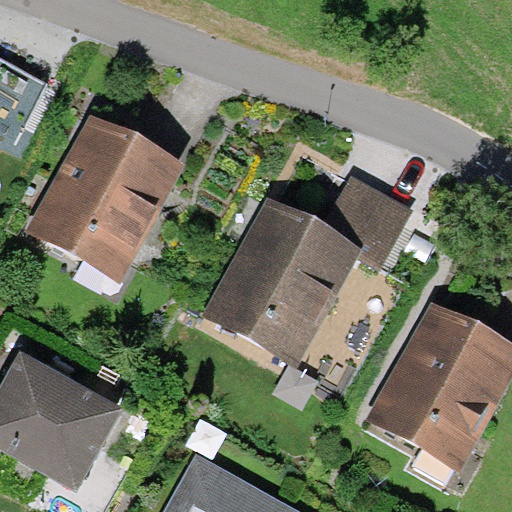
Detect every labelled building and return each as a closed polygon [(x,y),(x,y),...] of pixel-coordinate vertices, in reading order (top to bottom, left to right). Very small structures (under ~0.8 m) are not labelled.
[(83,125),(20,240),(118,294),(182,179),(83,125)] [(313,231),(359,257),(376,267),(406,214),(343,178),(313,231)] [(267,205),(198,327),(289,379),(359,257),(313,231),(267,205)] [(511,358),(426,311),(359,430),(448,480),(511,365),(511,358)] [(125,424),(19,359),(0,389),(0,457),(45,485),(27,511),(106,511),(127,478),(101,462),(125,424)] [(283,511),(192,462),(164,511),(283,511)]
